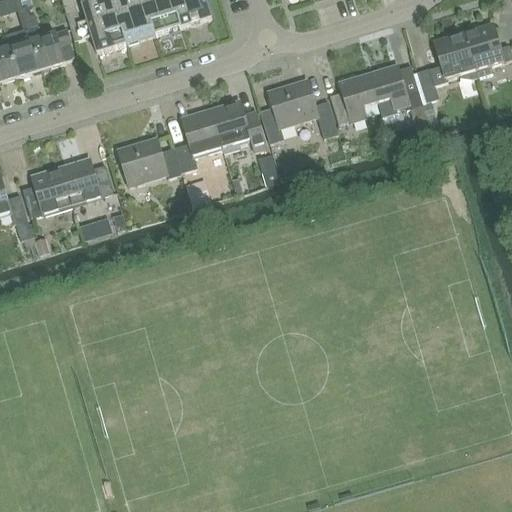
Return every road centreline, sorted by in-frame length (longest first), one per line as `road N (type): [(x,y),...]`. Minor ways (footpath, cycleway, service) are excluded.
road 1 (residential): [(259,54),(0,132)]
road 2 (residential): [(437,0),(259,54)]
